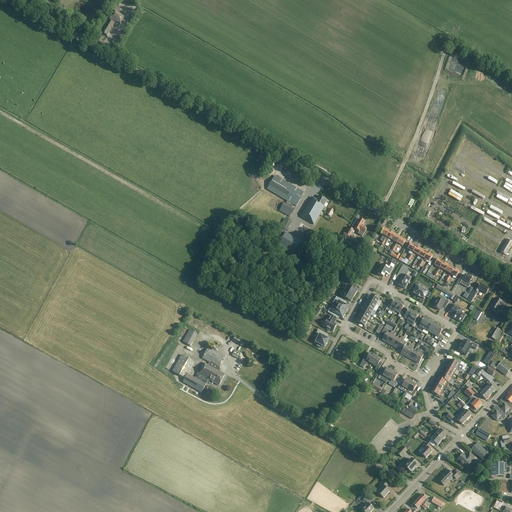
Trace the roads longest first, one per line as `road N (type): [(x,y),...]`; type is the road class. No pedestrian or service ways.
road 1 (tertiary): [(511,288),(11,0)]
road 2 (unclassified): [(421,382),(457,329),(371,278),(343,329)]
road 3 (track): [(379,212),(449,38)]
